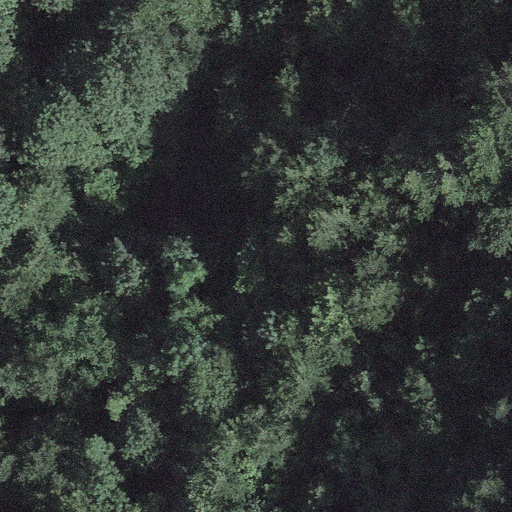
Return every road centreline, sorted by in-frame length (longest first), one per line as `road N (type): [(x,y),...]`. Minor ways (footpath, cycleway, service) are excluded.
road 1 (unclassified): [(242,0),(190,101),(300,511)]
road 2 (track): [(196,511),(200,466),(172,296),(173,213),(190,101)]
